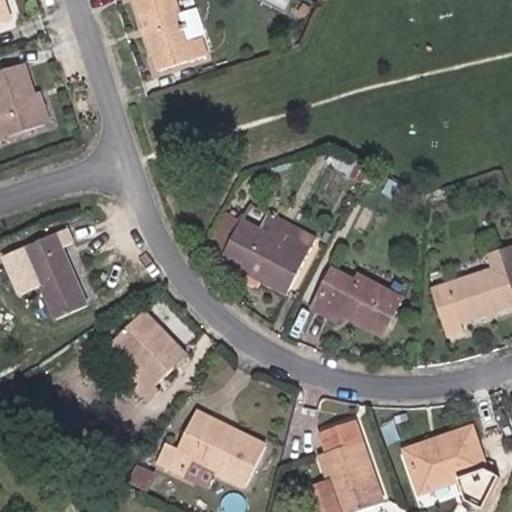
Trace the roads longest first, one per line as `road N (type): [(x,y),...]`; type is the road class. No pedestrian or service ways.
road 1 (residential): [(123,157),(163,241),(201,296),(246,338),(302,368),(365,381),(440,384),(511,366)]
road 2 (residential): [(73,0),(123,157)]
road 3 (residential): [(0,195),(123,157)]
